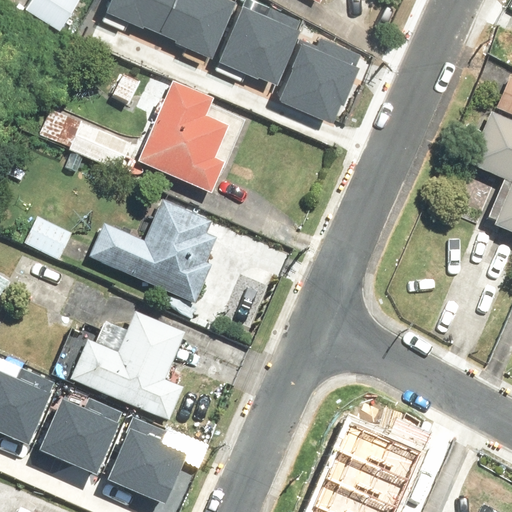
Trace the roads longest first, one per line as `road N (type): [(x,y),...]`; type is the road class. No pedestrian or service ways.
road 1 (residential): [(457,0),(321,318)]
road 2 (residential): [(321,318),(511,418)]
road 3 (residential): [(321,318),(235,511)]
